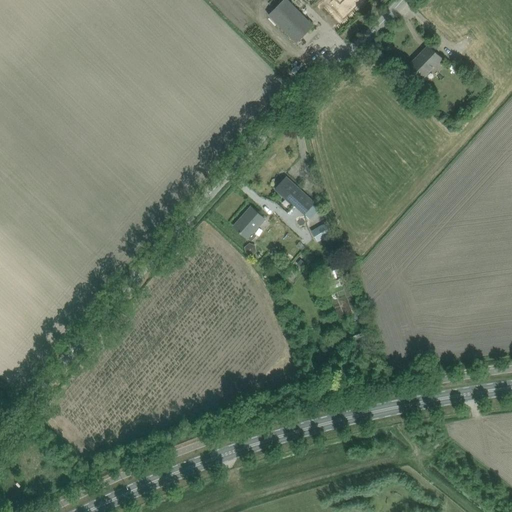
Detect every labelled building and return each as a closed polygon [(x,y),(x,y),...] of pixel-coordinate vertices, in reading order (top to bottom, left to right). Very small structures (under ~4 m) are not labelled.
[(282,0),(268,15),(297,43),(314,26),(287,0),(282,0)] [(336,0),(330,0),(327,3),(343,18),(358,3),(355,1),(355,0),(341,0),(339,3),(336,0)] [(429,46),(409,66),(422,78),(442,58),(429,46)] [(466,99),(473,106),(484,94),(477,88),(466,99)] [(315,202),(302,190),(286,177),(275,189),(282,195),(284,193),(305,213),(315,202)] [(234,226),(247,238),(265,218),(252,207),(234,226)] [(315,228),(311,231),(315,237),(318,242),(333,233),(327,222),(315,228)] [(250,243),(245,247),(246,254),(252,255),(257,251),(256,245),(250,243)]
